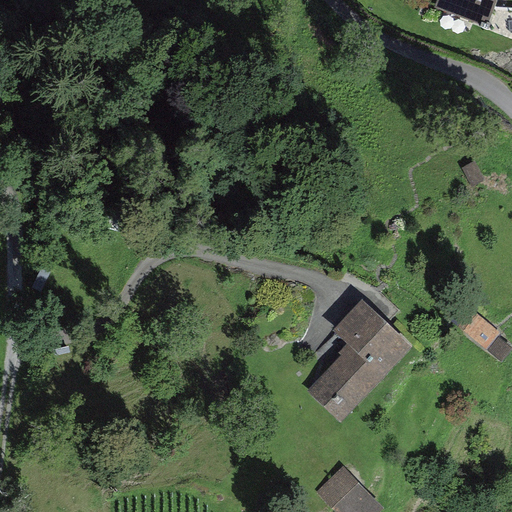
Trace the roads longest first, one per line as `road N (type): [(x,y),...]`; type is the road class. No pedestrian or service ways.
road 1 (residential): [(339,0),(400,43),(489,80),(511,102)]
road 2 (track): [(23,337),(0,488)]
